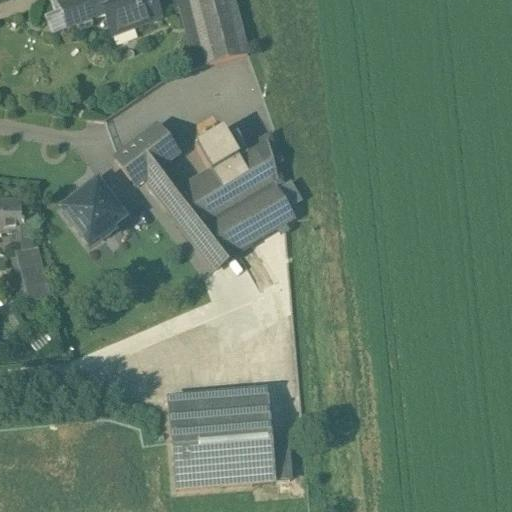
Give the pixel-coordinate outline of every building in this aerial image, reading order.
[(57,0),(69,32),(104,18),(97,0),(57,0)] [(102,0),(100,1),(99,0),(97,0),(104,18),(112,38),(113,38),(113,36),(124,31),(125,33),(160,20),(152,0),(102,0)] [(169,0),(174,12),(179,10),(199,2),(198,0),(169,0)] [(232,0),(198,0),(199,2),(179,10),(194,71),(248,58),(232,0)] [(153,133),(100,174),(127,208),(152,189),(174,172),(168,164),(169,164),(165,159),(175,151),(160,132),(153,133)] [(252,150),(187,188),(215,225),(238,256),(239,255),(238,254),(294,221),(252,150)] [(187,188),(174,172),(152,189),(192,242),(215,225),(187,188)] [(113,230),(124,221),(109,201),(113,198),(99,180),(72,201),(76,205),(66,213),(91,246),(102,238),(104,241),(116,233),(113,230)] [(20,203),(0,204),(0,235),(23,233),(20,203)] [(46,278),(31,282),(36,303),(52,298),(46,278)] [(168,410),(177,495),(282,484),(272,400),(168,410)]
